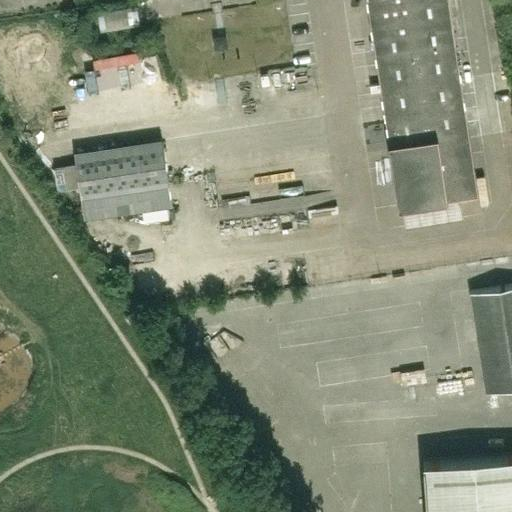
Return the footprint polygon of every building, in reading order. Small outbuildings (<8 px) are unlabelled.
[(367,0),(399,206),(402,206),(460,197),(478,194),(448,0),(367,0)] [(101,30),(141,24),(138,4),(98,10),(101,30)] [(161,140),(75,153),(82,198),(118,193),(120,211),(171,203),(168,186),(161,140)] [(77,163),(63,165),(67,189),(80,187),(77,163)] [(485,390),(511,386),(511,283),(469,290),(485,390)] [(427,511),(511,511),(511,453),(423,460),(427,511)]
